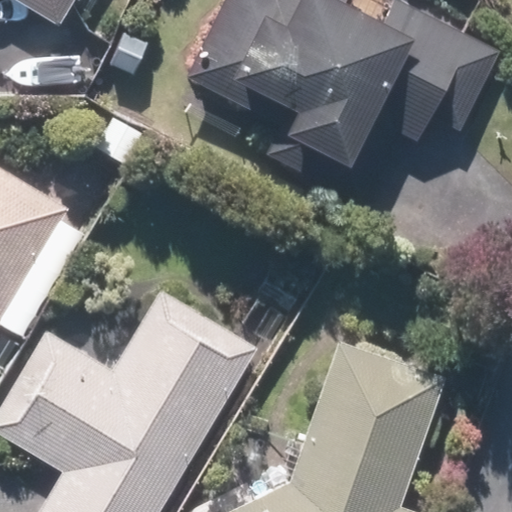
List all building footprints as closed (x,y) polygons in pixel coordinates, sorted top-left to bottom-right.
[(72,0),(5,0),(55,29),(72,0)] [(493,53),(396,0),(391,0),(374,31),(336,10),(340,0),(214,0),(174,75),(274,130),(263,151),(347,197),(380,137),(431,165),(493,53)] [(62,209),(0,172),(0,325),(18,335),(76,237),(53,224),(62,209)] [(155,511),(250,347),(151,290),(104,373),(35,333),(0,394),(0,442),(51,471),(27,511),(155,511)] [(434,381),(327,346),(286,477),(222,511),(405,511),(392,507),(434,381)]
